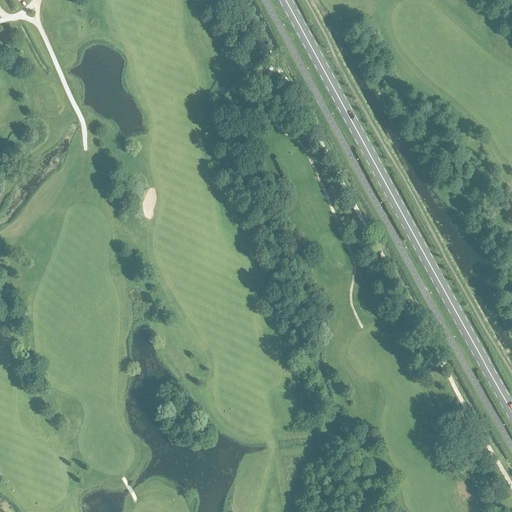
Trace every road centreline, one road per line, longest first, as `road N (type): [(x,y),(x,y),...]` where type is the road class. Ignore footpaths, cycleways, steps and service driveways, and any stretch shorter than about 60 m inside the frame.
road 1 (tertiary): [(511,410),(284,0)]
road 2 (unknown): [(511,375),(306,0)]
